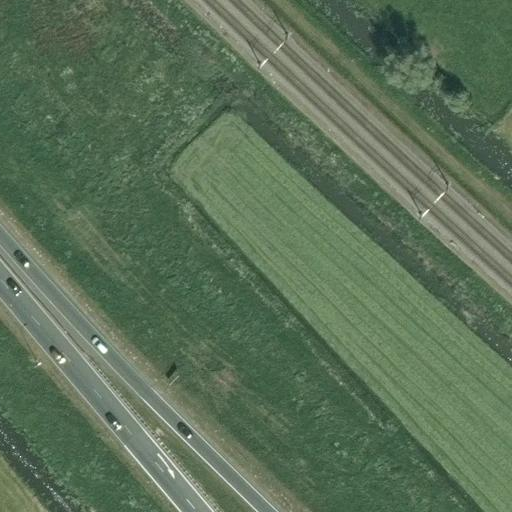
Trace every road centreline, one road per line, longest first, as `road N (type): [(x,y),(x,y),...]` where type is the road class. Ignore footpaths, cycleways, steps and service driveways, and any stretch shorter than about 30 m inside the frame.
road 1 (trunk): [(263,511),(0,235)]
road 2 (trunk): [(0,281),(192,511)]
